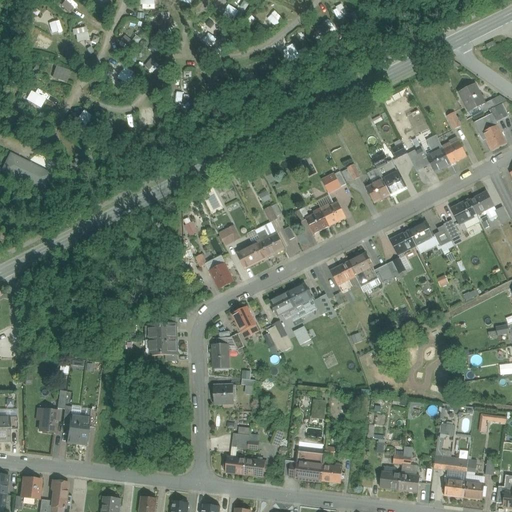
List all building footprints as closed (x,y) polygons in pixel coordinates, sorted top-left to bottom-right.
[(72,0),(66,0),(61,5),(69,13),(77,5),(72,0)] [(142,0),(143,9),(156,9),(155,0),(142,0)] [(338,18),(347,13),(342,5),(334,10),(338,18)] [(276,11),(268,19),(275,27),(283,19),(276,11)] [(76,42),(89,40),(87,27),(74,29),(76,42)] [(289,62),(300,58),(295,45),(284,50),(289,62)] [(152,73),(159,65),(152,59),(145,67),(152,73)] [(475,85),(459,93),(468,112),(485,104),(475,85)] [(27,100),(41,108),(46,99),(32,91),(27,100)] [(85,110),(78,119),(87,125),(93,117),(85,110)] [(454,130),(463,126),(456,112),(447,117),(454,130)] [(482,134),(498,126),(492,115),(477,123),(482,134)] [(498,126),(482,134),(491,152),(504,146),(507,144),(498,126)] [(438,135),(428,140),(431,147),(441,142),(438,135)] [(458,140),(442,148),(451,166),(467,158),(458,140)] [(442,148),(434,152),(435,153),(427,158),(436,174),(451,166),(442,148)] [(399,159),(408,154),(406,149),(396,154),(399,159)] [(43,190),(50,176),(10,157),(3,171),(43,190)] [(356,165),(324,180),(330,193),(362,178),(356,165)] [(373,182),(381,177),(377,169),(368,174),(373,182)] [(397,171),(381,179),(391,197),(406,189),(397,171)] [(381,179),(374,183),(375,184),(367,188),(375,205),(391,197),(381,179)] [(260,194),(263,203),(271,200),(269,191),(260,194)] [(487,193),(469,201),(477,216),(495,207),(487,193)] [(477,216),(469,201),(457,208),(452,210),(459,225),(477,216)] [(337,203),(329,207),(328,206),(321,209),(330,227),(346,220),(337,203)] [(264,210),(270,222),(283,216),(277,204),(264,210)] [(330,227),(321,209),(313,213),(314,215),(306,219),(314,235),(330,227)] [(426,223),(409,232),(416,247),(434,238),(426,223)] [(219,232),(225,246),(242,240),(236,226),(219,232)] [(284,230),(290,241),(296,238),(291,227),(284,230)] [(409,232),(391,241),(399,256),(416,247),(409,232)] [(277,234),(269,238),(268,236),(260,240),(269,258),(285,250),(277,234)] [(253,246),(237,254),(245,270),(269,258),(260,240),(252,244),(253,246)] [(366,254),(348,263),(356,278),(373,269),(366,254)] [(197,257),(200,267),(207,264),(204,255),(197,257)] [(383,283),(407,272),(401,258),(377,269),(383,283)] [(348,263),(330,272),(338,287),(356,278),(348,263)] [(225,266),(210,273),(219,291),(234,283),(225,266)] [(442,288),(450,284),(448,279),(439,283),(442,288)] [(366,291),(382,286),(380,280),(364,285),(366,291)] [(305,285),(292,291),(287,294),(295,309),(313,300),(305,285)] [(287,294),(270,303),(277,318),(295,309),(287,294)] [(247,308),(232,316),(241,334),(253,328),(253,327),(256,326),(247,308)] [(275,356),(294,346),(282,322),(268,329),(270,333),(264,336),(275,356)] [(165,324),(149,325),(150,357),(165,356),(178,356),(176,324),(165,324)] [(498,325),(497,332),(489,332),(489,335),(509,336),(510,325),(498,325)] [(295,331),(301,345),(312,341),(306,327),(295,331)] [(233,351),(245,347),(240,334),(228,339),(233,351)] [(228,345),(213,346),(214,370),(215,370),(215,368),(228,368),(228,370),(229,370),(228,345)] [(255,386),(255,380),(251,380),(252,371),(243,371),(242,384),(255,386)] [(233,386),(214,387),(215,405),(234,405),(233,386)] [(255,395),(256,386),(247,386),(246,395),(255,395)] [(313,419),(327,419),(327,400),(313,400),(313,419)] [(58,413),(42,411),(40,432),(56,434),(58,413)] [(506,416),(482,411),(479,432),(486,433),(488,421),(505,424),(506,416)] [(80,417),(70,416),(67,444),(77,445),(80,417)] [(90,419),(80,417),(77,445),(87,446),(90,419)] [(10,418),(0,418),(0,442),(11,442),(10,418)] [(454,437),(456,425),(442,423),(441,435),(454,437)] [(248,456),(260,456),(260,434),(233,434),(233,455),(248,455),(248,456)] [(405,447),(405,455),(414,455),(414,447),(405,447)] [(325,456),(298,453),(295,476),(303,477),(305,464),(324,466),(325,456)] [(245,476),(247,459),(228,457),(226,473),(245,476)] [(267,462),(247,459),(245,476),(265,478),(267,462)] [(488,461),(487,474),(495,475),(496,461),(488,461)] [(324,466),(305,464),(303,477),(303,480),(322,482),(324,466)] [(406,464),(404,473),(416,476),(418,466),(406,464)] [(342,469),(324,466),(322,482),(340,485),(342,469)] [(401,476),(383,474),(381,489),(399,492),(401,476)] [(8,477),(0,476),(0,495),(6,496),(8,477)] [(420,478),(401,476),(399,492),(418,494),(420,478)] [(41,482),(24,480),(22,499),(38,501),(41,482)] [(466,483),(448,481),(446,497),(464,500),(466,483)] [(68,484),(53,482),(53,490),(54,492),(53,502),(51,511),(62,511),(63,508),(65,509),(68,484)] [(485,486),(466,483),(464,500),(483,502),(485,486)] [(142,497),(139,511),(155,511),(157,499),(142,497)] [(118,511),(120,500),(104,498),(102,511),(118,511)] [(187,511),(189,504),(174,502),(172,511),(187,511)]
